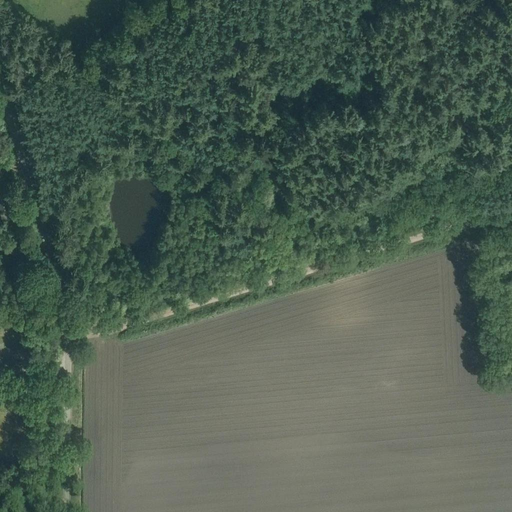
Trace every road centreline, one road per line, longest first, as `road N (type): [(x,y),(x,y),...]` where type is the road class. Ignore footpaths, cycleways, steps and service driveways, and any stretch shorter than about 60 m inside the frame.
road 1 (track): [(66,338),(511,207)]
road 2 (unclassified): [(65,511),(62,308),(0,85)]
